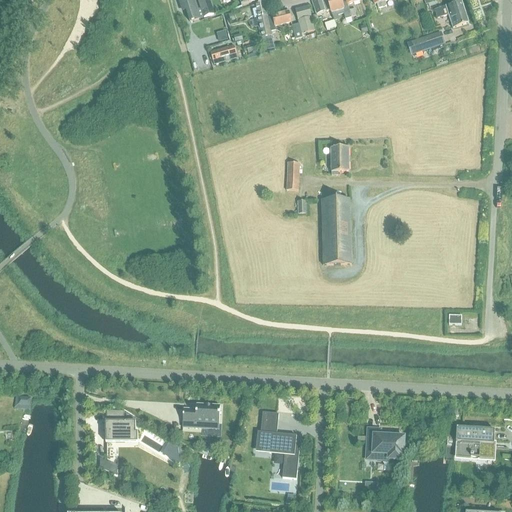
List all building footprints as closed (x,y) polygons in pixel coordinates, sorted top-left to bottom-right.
[(178,0),(181,9),(185,8),(189,22),(199,19),(193,0),(178,0)] [(197,0),(203,18),(213,15),(208,0),(197,0)] [(324,12),(330,10),(326,0),(318,0),(313,2),(317,14),(324,12)] [(348,6),(346,0),(341,0),(340,0),(326,0),(330,10),(331,13),(334,19),(335,22),(339,20),(338,17),(344,15),(345,20),(351,18),(352,18),(350,11),(348,6)] [(372,0),(374,6),(377,5),(378,9),(387,7),(385,2),(391,1),(390,0),(372,0)] [(448,16),(452,25),(453,29),(468,24),(461,2),(434,11),(437,20),(448,16)] [(255,5),(258,19),(268,17),(264,3),(255,5)] [(309,7),(296,11),(295,11),(299,25),(300,29),(302,39),(301,35),(314,32),(309,7)] [(272,18),(268,19),(271,32),(276,31),(275,27),(292,23),(289,12),(272,17),(272,18)] [(268,17),(258,19),(257,19),(260,34),(262,34),(262,38),(266,38),(268,44),(273,42),(271,32),(268,19),(268,17)] [(337,28),(335,22),(325,25),(327,31),(337,28)] [(295,41),(302,39),(300,29),(299,25),(292,27),(295,41)] [(225,32),(217,35),(219,43),(228,41),(225,32)] [(426,38),(430,50),(445,45),(440,33),(426,38)] [(246,47),(246,48),(243,49),(244,54),(248,53),(256,51),(254,45),(246,47)] [(230,59),(230,57),(227,48),(210,53),(213,66),(219,64),(220,62),(221,62),(230,59)] [(338,173),(349,173),(348,148),(331,149),(332,176),(339,176),(338,173)] [(287,192),(298,192),(299,164),(288,164),(287,192)] [(321,202),(323,266),(352,265),(350,201),(321,202)] [(298,202),(298,215),(306,215),(306,202),(298,202)] [(449,317),(449,326),(461,326),(462,317),(449,317)] [(209,424),(219,424),(220,407),(196,406),(196,411),(184,410),(183,428),(209,429),(209,424)] [(136,423),(123,423),(123,414),(124,414),(124,412),(107,412),(107,423),(105,423),(105,433),(107,433),(107,443),(125,443),(125,439),(134,439),(134,426),(136,426),(136,423)] [(282,479),(296,481),(297,472),(299,449),(295,449),(295,445),(296,445),(296,437),(277,435),(278,420),(279,415),(263,414),(261,434),(258,433),(258,435),(260,435),(259,451),(271,452),(271,453),(273,453),(273,451),(285,452),(282,479)] [(471,458),(493,459),(494,449),(495,432),(479,431),(479,430),(457,429),(456,440),(460,441),(459,457),(471,457),(471,458)] [(401,456),(403,457),(404,438),(392,438),(392,439),(386,439),(386,437),(380,437),(380,431),(368,431),(366,460),(379,461),(379,455),(389,456),(388,460),(401,461),(401,456)] [(367,481),(368,492),(380,491),(379,481),(367,481)] [(344,483),(343,491),(356,492),(357,485),(344,483)]
